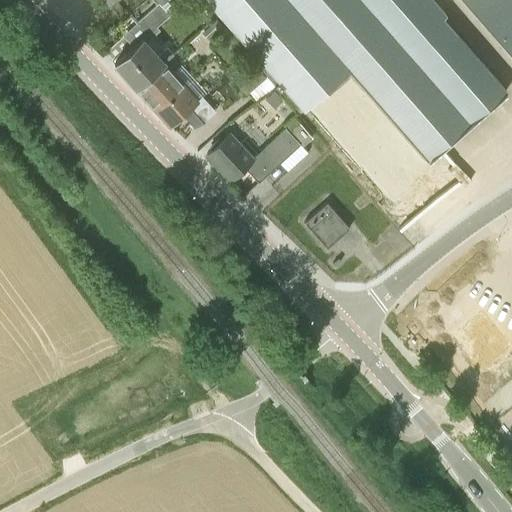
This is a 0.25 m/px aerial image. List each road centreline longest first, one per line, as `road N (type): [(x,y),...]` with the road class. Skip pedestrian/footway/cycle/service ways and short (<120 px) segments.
road 1 (tertiary): [(340,328),(21,0)]
road 2 (tertiary): [(499,511),(340,328)]
road 3 (unclassified): [(340,328),(511,197)]
road 4 (unclassified): [(340,328),(221,423)]
road 5 (track): [(221,423),(313,511)]
